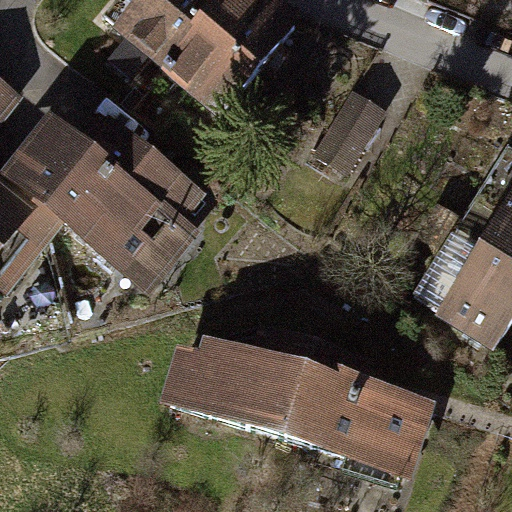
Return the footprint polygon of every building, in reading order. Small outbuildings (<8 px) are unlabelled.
[(151,0),(122,36),(168,76),(227,4),(222,0),(151,0)] [(168,76),(221,119),(295,28),(259,0),(230,0),(227,4),(168,76)] [(0,189),(0,130),(21,103),(0,86),(0,291),(6,297),(63,225),(150,293),(194,237),(180,226),(200,200),(99,121),(78,147),(50,126),(0,189)] [(385,115),(350,94),(311,158),(346,179),(385,115)] [(511,319),(511,209),(444,323),(493,352),(511,319)] [(188,364),(174,408),(408,481),(430,411),(364,391),(370,372),(260,338),(251,366),(208,353),(203,369),(188,364)]
